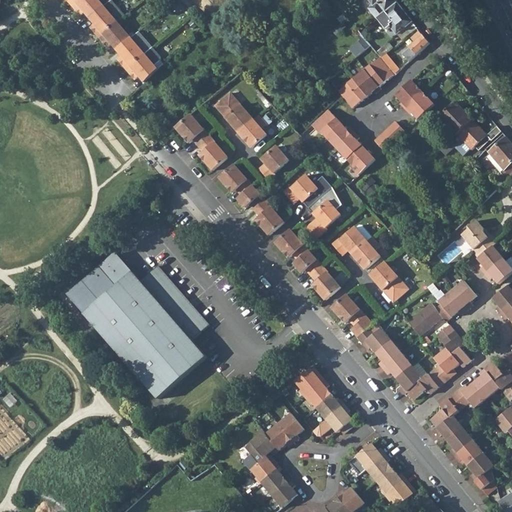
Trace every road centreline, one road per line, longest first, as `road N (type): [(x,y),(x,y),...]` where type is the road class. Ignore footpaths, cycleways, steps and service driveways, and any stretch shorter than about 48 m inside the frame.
road 1 (residential): [(119,108),(45,0)]
road 2 (residential): [(401,430),(499,349)]
road 3 (residential): [(386,412),(305,320)]
